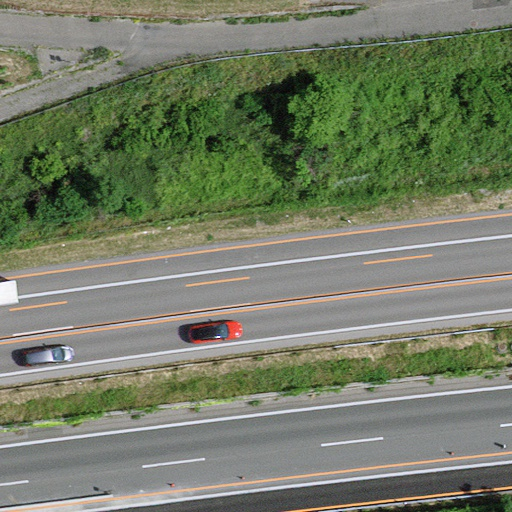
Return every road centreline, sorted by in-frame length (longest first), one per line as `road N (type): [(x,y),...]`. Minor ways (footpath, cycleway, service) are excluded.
road 1 (motorway): [(511,270),(0,333)]
road 2 (motorway): [(0,486),(511,427)]
road 3 (unclassified): [(0,28),(115,37),(511,2)]
road 4 (track): [(115,37),(107,72),(0,115)]
